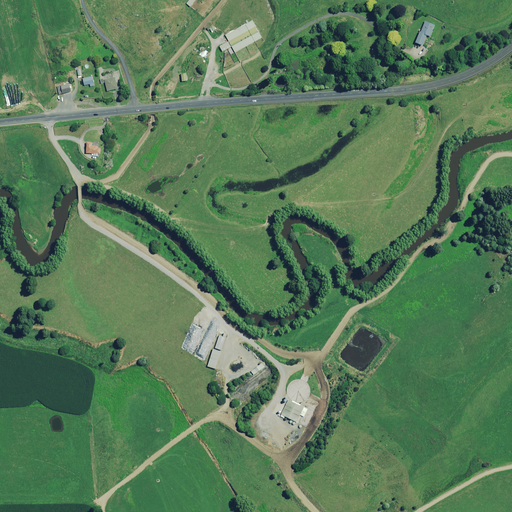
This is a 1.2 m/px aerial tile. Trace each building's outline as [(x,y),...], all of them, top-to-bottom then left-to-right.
[(226,31),(235,49),(262,35),(253,18),(226,31)] [(433,23),(423,18),(413,42),(420,45),(425,34),(428,35),(433,23)] [(95,86),(92,76),(82,79),(84,86),(90,84),(91,87),(95,86)] [(118,89),(115,77),(104,80),(107,91),(118,89)] [(71,92),(69,84),(57,87),(59,95),(71,92)] [(93,142),(87,142),(86,153),(94,154),(94,156),(98,157),(98,154),(100,154),(101,148),(98,148),(98,146),(92,145),(93,142)] [(226,337),(219,335),(215,348),(222,350),(226,337)] [(220,352),(213,349),(208,366),(215,369),(220,352)] [(264,367),(262,363),(251,372),(254,375),(264,367)] [(300,406),(301,405),(292,401),(292,402),(288,400),(280,416),(284,418),(285,417),(297,422),(300,415),(304,417),(308,409),(300,406)]
